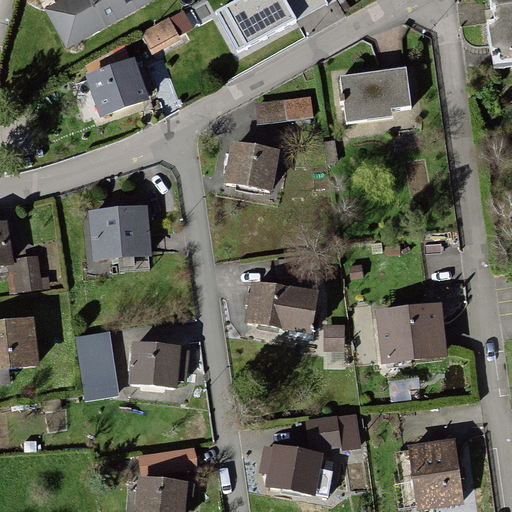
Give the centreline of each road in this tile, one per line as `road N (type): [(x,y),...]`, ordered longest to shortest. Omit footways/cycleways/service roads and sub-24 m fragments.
road 1 (residential): [(507,511),(438,0)]
road 2 (residential): [(237,511),(181,136)]
road 3 (residential): [(417,0),(278,70),(181,136)]
road 4 (residential): [(181,136),(57,184),(0,191)]
